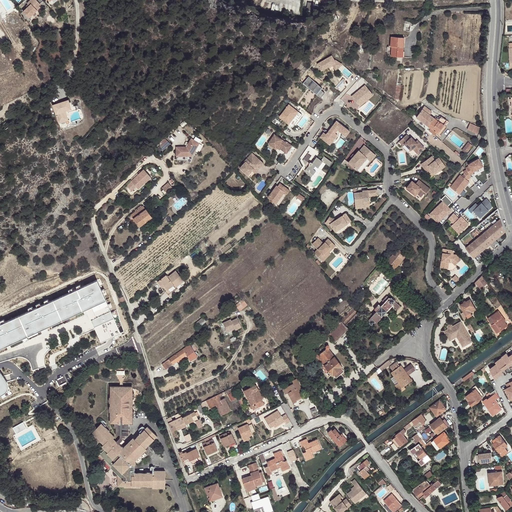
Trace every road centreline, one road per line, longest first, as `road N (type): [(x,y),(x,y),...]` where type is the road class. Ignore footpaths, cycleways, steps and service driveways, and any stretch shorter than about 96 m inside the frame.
road 1 (residential): [(187,481),(321,420),(342,418),(423,511)]
road 2 (residential): [(495,0),(491,110),(511,220)]
road 3 (residential): [(411,336),(511,239)]
road 4 (residential): [(411,336),(452,392),(464,450)]
